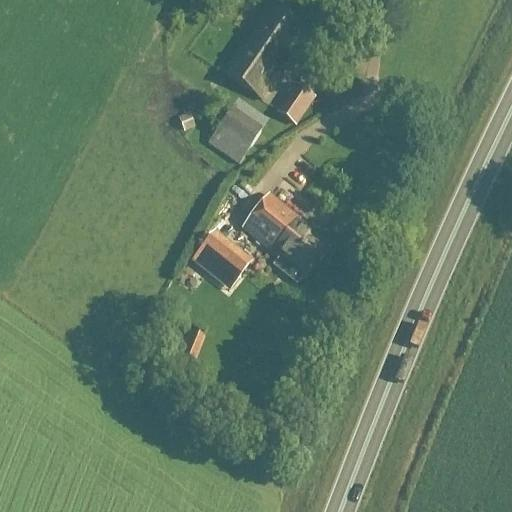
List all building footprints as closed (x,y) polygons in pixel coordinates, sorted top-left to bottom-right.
[(260,103),(305,37),(265,9),(220,76),(260,103)] [(315,104),(294,90),(275,118),(296,133),(315,104)] [(208,141),(243,165),(270,127),(235,103),(208,141)] [(323,257),(322,251),(325,249),(295,225),(297,222),(268,198),(239,234),(278,265),(282,260),(303,276),(314,262),(319,262),(323,257)] [(190,265),(216,285),(228,295),(237,283),(249,268),(211,239),(190,265)] [(184,356),(196,362),(208,340),(196,334),(184,356)]
